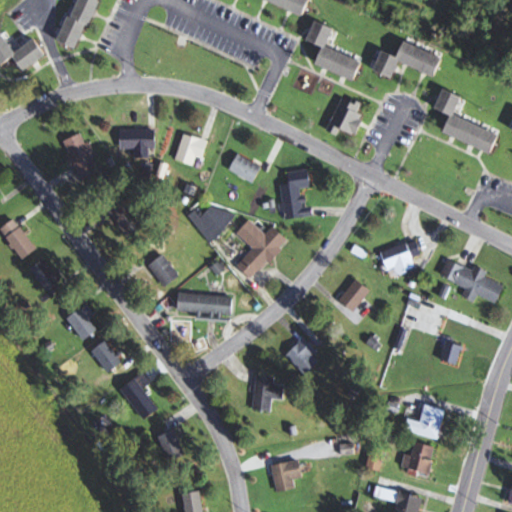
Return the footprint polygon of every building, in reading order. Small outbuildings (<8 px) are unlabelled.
[(79,0),(60,43),(79,52),(101,0),(79,0)] [(259,0),(305,17),(311,0),(259,0)] [(363,63),(328,49),(336,31),(316,23),(308,43),(324,49),(317,67),(356,83),(363,63)] [(47,58),(36,41),(16,54),(3,35),(0,36),(0,67),(1,69),(16,59),(25,73),(47,58)] [(444,59),(406,44),(399,60),(383,53),(375,72),(394,80),(401,63),(436,78),(444,59)] [(501,136),(456,117),(464,98),(445,91),(437,111),(452,117),(445,135),(493,155),(501,136)] [(329,132),(339,137),(342,130),(355,135),(367,107),(344,97),(329,132)] [(136,149),(136,160),(156,160),(156,130),(122,130),(122,149),(136,149)] [(63,144),(83,182),(102,172),(83,134),(63,144)] [(210,142),(186,134),(177,161),(194,166),(197,157),(204,160),(210,142)] [(253,184),(263,169),(240,154),(230,170),(253,184)] [(286,219),(315,216),(314,205),(306,206),(303,188),(312,187),(310,169),(289,172),(291,184),(282,185),(286,219)] [(130,238),(145,227),(123,200),(109,212),(130,238)] [(198,223),(220,238),(235,217),(212,202),(198,223)] [(290,241),(275,226),(267,235),(251,219),(238,233),(255,249),(239,265),(253,279),(290,241)] [(24,260),(37,250),(16,220),(2,230),(24,260)] [(417,267),(413,259),(423,254),(417,239),(383,253),(393,277),(417,267)] [(149,266),(165,287),(180,276),(165,255),(149,266)] [(31,270),(48,291),(63,280),(45,259),(31,270)] [(468,288),(464,297),(476,303),(479,295),(498,303),(506,286),(485,277),(488,271),(477,267),(475,271),(450,260),(442,276),(468,288)] [(340,300),(355,312),(372,291),(358,279),(340,300)] [(179,314),(233,316),(234,296),(180,294),(179,314)] [(91,320),(97,315),(89,303),(69,318),(85,340),(99,330),(91,320)] [(323,359),(303,339),(287,355),(307,375),(323,359)] [(124,362),(107,340),(93,351),(110,373),(124,362)] [(465,347),(448,341),(442,360),(458,366),(465,347)] [(160,409),(145,389),(153,382),(146,372),(122,390),(145,421),(160,409)] [(254,410),(272,412),(273,399),(284,400),(286,385),(276,384),(277,377),(258,375),(254,410)] [(407,431),(440,440),(447,410),(426,405),(422,423),(410,420),(407,431)] [(158,437),(169,463),(187,456),(176,430),(158,437)] [(404,469),(431,475),(437,447),(416,442),(413,456),(407,455),(404,469)] [(300,460),(273,466),(278,492),(297,488),(295,479),(304,477),(300,460)] [(205,511),(202,491),(184,494),(186,511),(205,511)] [(420,511),(425,499),(403,491),(395,511),(420,511)]
